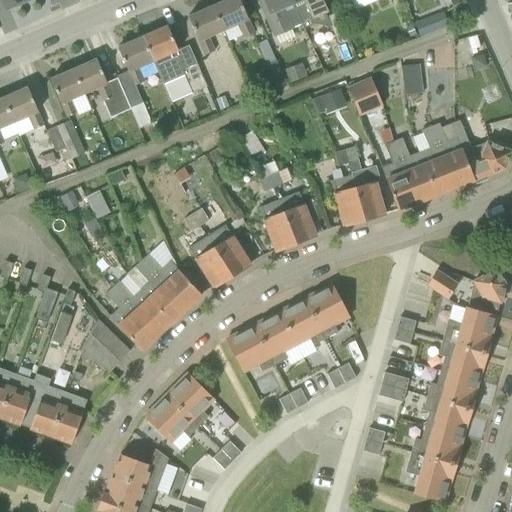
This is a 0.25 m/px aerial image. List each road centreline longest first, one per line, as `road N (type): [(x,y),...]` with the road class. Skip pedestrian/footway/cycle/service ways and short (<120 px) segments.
road 1 (residential): [(511,190),(246,293),(148,376),(87,464)]
road 2 (residential): [(0,56),(131,0)]
